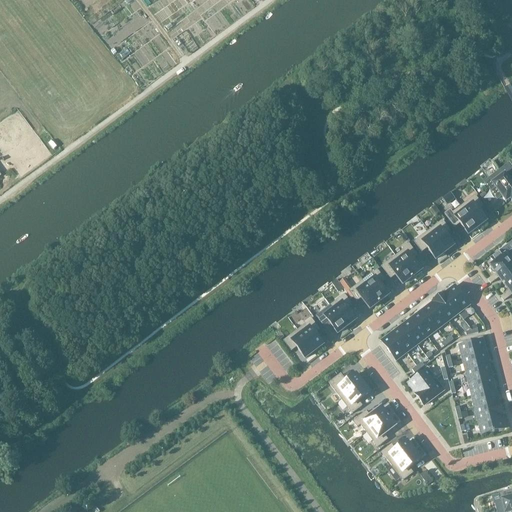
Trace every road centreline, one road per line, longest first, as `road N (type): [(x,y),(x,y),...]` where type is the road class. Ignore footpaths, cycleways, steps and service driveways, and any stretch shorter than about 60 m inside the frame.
road 1 (residential): [(511,451),(450,466),(355,340)]
road 2 (residential): [(511,397),(494,325),(452,266)]
road 3 (residential): [(260,347),(291,385),(355,340)]
road 4 (residential): [(355,340),(452,266)]
